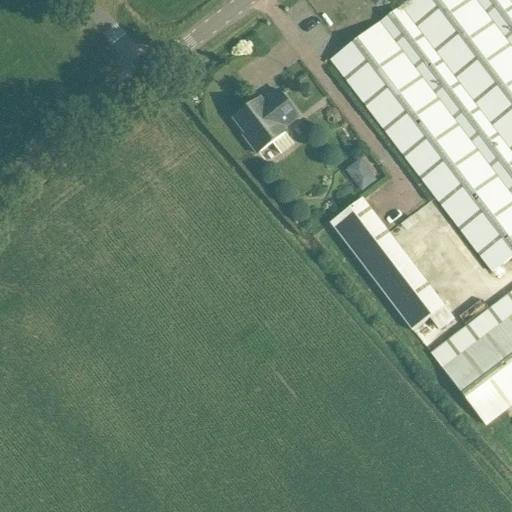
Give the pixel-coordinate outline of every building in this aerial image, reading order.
[(410,0),(402,7),(511,151),(511,48),(475,0),(410,0)] [(511,3),(509,0),(475,0),(511,48),(511,3)] [(511,151),(402,7),(380,23),(392,39),(511,197),(511,151)] [(380,23),(332,60),(494,274),(511,260),(511,197),(392,39),(380,23)] [(253,105),(234,119),(246,135),(244,137),(258,155),(260,153),(272,144),(280,154),(281,155),(295,145),(286,133),(287,132),(285,129),(300,118),(279,90),(264,101),(260,104),(255,108),(253,105)] [(368,171),(354,181),(362,192),(376,181),(368,171)] [(445,308),(375,215),(363,200),(331,224),(413,332),(445,308)] [(511,319),(444,371),(486,425),(511,405),(511,319)]
